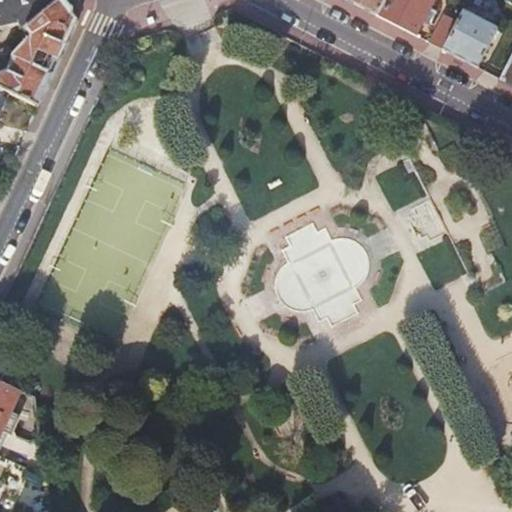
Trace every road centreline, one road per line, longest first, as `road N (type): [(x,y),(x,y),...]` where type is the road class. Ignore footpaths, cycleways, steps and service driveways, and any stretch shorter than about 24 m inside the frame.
road 1 (residential): [(278,0),(511,120)]
road 2 (residential): [(112,0),(0,234)]
